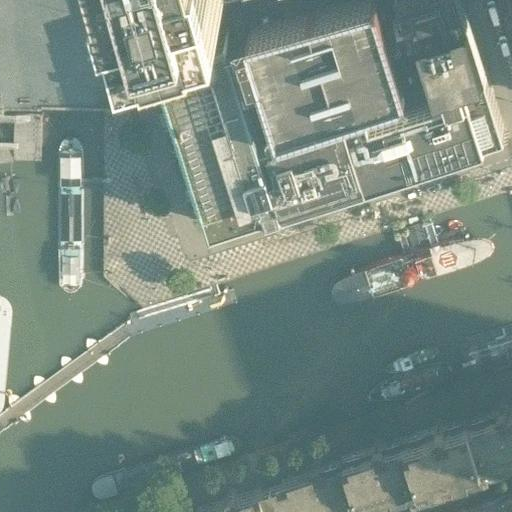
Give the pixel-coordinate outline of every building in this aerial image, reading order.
[(128,0),(131,9),(155,2),(156,5),(174,0),(128,0)] [(394,38),(394,37),(382,0),(338,0),(253,24),(248,26),(228,33),(258,126),(280,119),(281,123),(407,84),(392,39),(394,38)] [(468,14),(463,0),(382,0),(394,37),(417,30),(468,14)] [(485,69),(468,14),(417,30),(435,85),(485,69)] [(258,126),(228,33),(228,31),(227,29),(213,33),(214,35),(157,53),(211,224),(227,219),(228,222),(251,215),(269,210),(268,208),(283,203),(258,126)] [(485,69),(435,85),(346,113),(367,178),(471,145),(485,140),(484,137),(505,130),(485,69)] [(367,178),(346,113),(284,133),(281,123),(280,119),(258,126),(283,203),(284,204),(303,198),(367,178)] [(58,155),(57,257),(59,280),(61,288),(67,291),(73,292),(78,289),(82,285),(84,277),(84,269),(83,149),(81,143),(76,137),(69,135),(64,138),(61,142),(59,149),(58,155)] [(337,297),(343,299),(355,300),(367,297),(380,294),(451,270),(474,262),(485,257),(493,251),(495,246),(496,241),(492,237),(484,235),(470,236),(378,265),(347,275),(336,283),(334,289),(335,293),(337,297)] [(233,286),(238,303),(314,279),(309,262),(233,286)] [(511,405),(509,406),(506,403),(505,403),(504,402),(502,402),(501,402),(500,403),(499,403),(498,404),(498,405),(497,407),(497,409),(497,410),(490,412),(470,419),(482,462),(483,464),(511,454),(511,405)] [(468,417),(446,424),(446,423),(445,422),(445,421),(444,421),(443,420),(442,420),(441,420),(440,420),(439,420),(438,420),(437,421),(436,421),(435,422),(435,423),(434,424),(434,425),(434,426),(434,427),(428,430),(410,435),(424,480),(482,462),(470,419),(468,417)] [(410,435),(385,443),(384,443),(384,442),(382,440),(381,440),(379,439),(378,439),(377,439),(376,440),(374,441),(374,442),(373,443),(373,444),(373,445),(373,446),(373,447),(366,449),(343,457),(344,459),(343,459),(357,502),(424,480),(410,435)] [(304,472),(271,482),(280,511),(333,511),(358,504),(357,502),(343,459),(323,466),(322,465),(322,464),(321,463),(320,462),(318,462),(317,461),(316,461),(315,462),(314,462),(312,463),(312,464),(311,465),(311,466),(310,467),(310,468),(311,469),(304,472)] [(157,473),(165,473),(165,465),(157,465),(157,473)] [(280,511),(271,482),(261,485),(238,493),(237,491),(235,489),(234,489),(233,488),(231,489),(230,489),(229,490),(228,490),(227,491),(227,492),(226,493),(226,494),(226,495),(226,496),(220,499),(198,505),(200,511),(280,511)] [(511,511),(511,489),(493,495),(498,511),(511,511)] [(498,511),(493,495),(462,505),(463,511),(498,511)]
